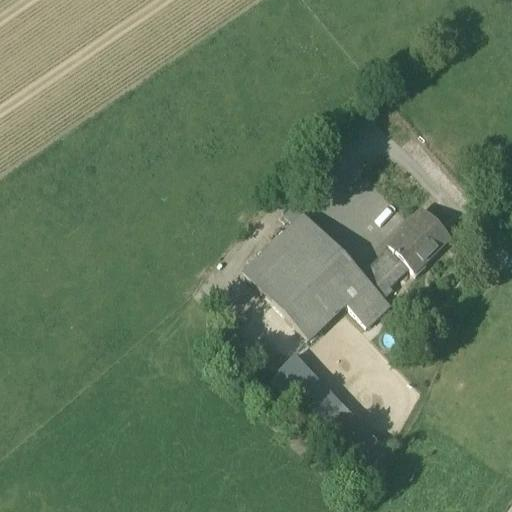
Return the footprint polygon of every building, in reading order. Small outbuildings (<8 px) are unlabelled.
[(280,218),(292,230),(301,221),(302,222),(312,213),(299,200),(280,218)] [(387,252),(389,254),(406,272),(414,281),(424,271),(421,268),(447,243),(421,215),(408,227),(410,229),(387,252)] [(242,278),(305,344),(342,308),(364,331),(387,310),(379,302),(364,286),(360,282),(302,222),(301,221),(292,230),(242,278)] [(386,290),(406,272),(389,254),(368,274),(372,278),(364,286),(379,302),(389,293),(386,290)] [(368,274),(360,282),(364,286),(372,278),(368,274)] [(270,381),(361,476),(383,455),(292,360),(270,381)]
